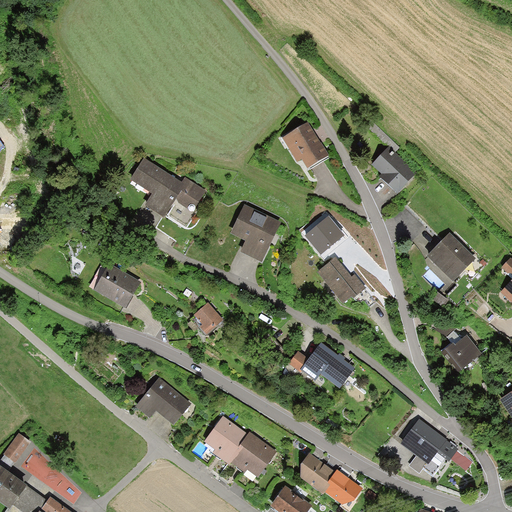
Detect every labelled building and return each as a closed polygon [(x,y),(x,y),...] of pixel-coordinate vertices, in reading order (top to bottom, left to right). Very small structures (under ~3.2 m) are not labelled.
[(366,125),(396,153),(401,147),(371,120),(366,125)] [(326,150),(308,124),(282,140),(296,162),(301,159),(307,170),(330,156),(326,150)] [(373,165),(383,175),(380,178),(382,180),(397,195),(418,175),(402,159),(390,148),(373,165)] [(183,183),(144,159),(131,180),(153,194),(146,206),(164,217),(175,199),(194,211),(206,191),(186,178),(183,183)] [(424,185),(405,204),(442,241),(461,222),(424,185)] [(281,222),(244,205),(231,234),(245,241),(240,253),(262,263),(281,222)] [(475,259),(450,235),(439,247),(428,258),(453,282),(475,259)] [(336,258),(318,273),(345,305),(366,287),(356,274),(352,277),(345,268),(336,258)] [(511,258),(502,268),(511,277),(511,281),(501,293),(511,303),(511,302),(511,258)] [(109,265),(94,291),(126,309),(140,283),(129,277),(109,265)] [(444,307),(449,301),(438,293),(433,299),(444,307)] [(224,321),(209,303),(191,318),(196,324),(203,332),(207,336),(224,321)] [(174,317),(169,315),(162,327),(167,329),(174,317)] [(453,345),(461,339),(455,331),(447,337),(453,345)] [(267,335),(256,348),(277,366),(284,358),(277,352),(281,347),(275,342),(267,335)] [(478,349),(467,335),(461,339),(453,345),(445,351),(460,370),(482,354),(478,349)] [(341,359),(322,345),(310,361),(303,369),(315,378),(319,372),(339,387),(353,369),(341,359)] [(303,369),(310,361),(298,351),(289,362),(301,372),(303,369)] [(189,404),(159,379),(135,407),(148,418),(154,411),(171,426),(189,404)] [(511,392),(500,400),(511,417),(511,392)] [(229,466),(231,463),(242,449),(240,448),(250,434),(224,415),(204,442),(215,450),(213,454),(219,458),(229,466)] [(459,449),(420,420),(402,444),(418,456),(411,466),(420,473),(424,467),(434,474),(446,458),(449,460),(451,458),(460,465),(466,457),(458,451),(459,449)] [(251,433),(250,434),(240,448),(242,449),(231,463),(239,469),(245,474),(248,470),(258,478),(277,452),(251,433)] [(28,442),(17,435),(2,456),(13,463),(28,442)] [(310,454),(302,466),(300,479),(322,494),(323,492),(336,473),(322,463),(310,454)] [(70,511),(51,498),(48,502),(36,494),(0,468),(0,505),(9,511),(11,511),(15,507),(21,511),(70,511)] [(343,505),(354,502),(363,489),(347,477),(338,471),(336,473),(323,492),(343,505)] [(308,511),(312,506),(285,488),(271,508),(275,511),(308,511)]
